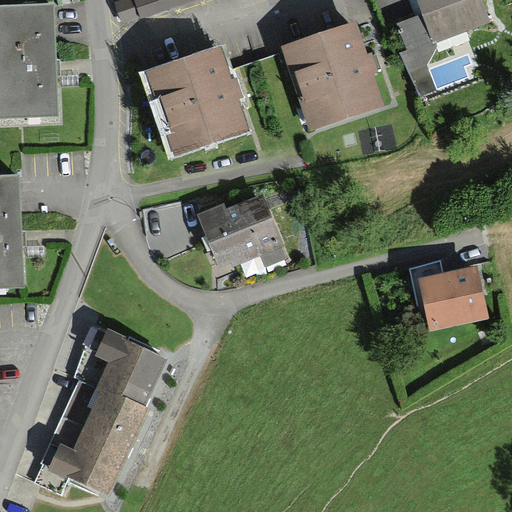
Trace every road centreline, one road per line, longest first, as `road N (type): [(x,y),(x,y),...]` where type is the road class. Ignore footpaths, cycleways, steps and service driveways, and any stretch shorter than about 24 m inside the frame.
road 1 (residential): [(103,195),(123,218),(139,262),(176,297),(217,303),(478,235)]
road 2 (residential): [(103,195),(0,479)]
road 3 (residential): [(99,0),(103,195)]
